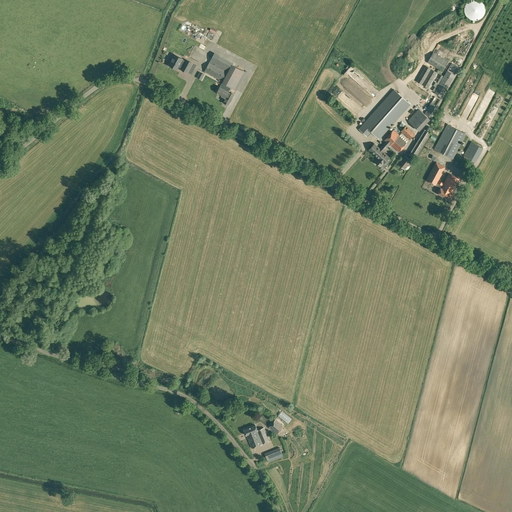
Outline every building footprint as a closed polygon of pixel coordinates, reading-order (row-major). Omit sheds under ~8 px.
[(464,9),(464,10),(464,11),(464,12),(465,13),(465,14),(465,15),(466,16),(467,16),(467,17),(468,18),(469,18),(469,19),(470,19),(471,20),(472,20),(473,20),(474,20),(475,20),(476,20),(477,20),(478,20),(479,19),(480,19),(481,18),(482,17),(483,17),(483,16),(484,15),(484,14),(484,13),(485,13),(485,12),(485,11),(485,10),(485,9),(485,8),(485,7),(485,6),(484,5),(483,4),(483,3),(482,2),(481,2),(481,1),(480,1),(479,0),(478,0),(470,0),(469,1),(468,2),(467,2),(467,3),(466,4),(465,4),(465,5),(465,6),(464,7),(464,8),(464,9)] [(416,81),(434,91),(443,76),(438,73),(440,70),(442,71),(448,61),(433,52),(427,63),(438,69),(436,72),(425,65),(416,81)] [(214,53),(204,71),(222,81),(217,92),(216,93),(225,98),(223,102),(228,105),(234,95),(228,92),(230,88),(228,87),(228,86),(237,90),(246,72),(232,65),(228,72),(213,64),(218,55),(214,53)] [(181,69),(186,72),(192,63),(186,60),(186,61),(182,59),(174,54),(169,65),(177,69),(179,65),(182,67),(181,69)] [(434,93),(442,97),(458,68),(451,64),(444,76),(443,76),(434,92),(435,92),(434,93)] [(487,84),(490,74),(484,72),(481,83),(487,84)] [(432,93),(427,91),(428,90),(416,84),(408,100),(425,108),(432,93)] [(394,90),(359,129),(367,136),(371,131),(379,138),(409,104),(394,90)] [(425,114),(430,118),(440,100),(434,96),(425,114)] [(408,121),(418,130),(429,119),(419,109),(408,121)] [(347,128),(352,125),(346,115),(342,117),(347,128)] [(434,149),(453,159),(466,134),(447,124),(434,149)] [(401,131),(410,139),(415,134),(406,126),(401,131)] [(375,161),(381,166),(389,157),(383,151),(389,145),(399,152),(406,143),(399,136),(399,135),(393,130),(384,140),(386,142),(379,148),(374,144),(369,150),(378,158),(375,161)] [(431,133),(425,130),(409,154),(415,158),(431,133)] [(463,156),(474,161),(482,147),(471,141),(463,156)] [(404,168),(407,170),(411,165),(409,163),(410,161),(405,157),(398,165),(404,169),(404,168)] [(449,199),(451,200),(454,195),(452,194),(451,193),(459,179),(449,173),(447,177),(442,174),(442,173),(441,173),(442,169),(443,170),(445,167),(436,162),(426,180),(436,185),(440,188),(437,193),(449,199)] [(269,427),(277,434),(283,426),(275,419),(269,427)] [(246,435),(252,448),(269,441),(264,428),(257,430),(255,425),(244,430),(246,435)] [(264,454),(267,460),(282,454),(279,448),(264,454)]
